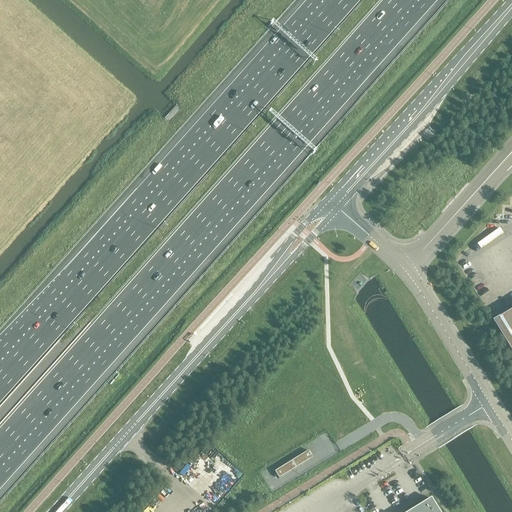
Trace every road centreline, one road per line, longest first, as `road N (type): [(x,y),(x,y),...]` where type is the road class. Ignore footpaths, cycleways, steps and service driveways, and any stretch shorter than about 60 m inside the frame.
road 1 (motorway): [(0,459),(407,0)]
road 2 (motorway): [(341,0),(0,382)]
road 3 (tertiary): [(327,198),(121,432)]
road 4 (tertiary): [(127,437),(337,208)]
road 5 (tertiary): [(511,0),(327,198)]
road 6 (tertiary): [(337,208),(511,12)]
road 7 (unclassified): [(490,403),(403,269)]
road 8 (unclassified): [(403,269),(497,167)]
road 9 (unclassified): [(433,438),(316,511)]
